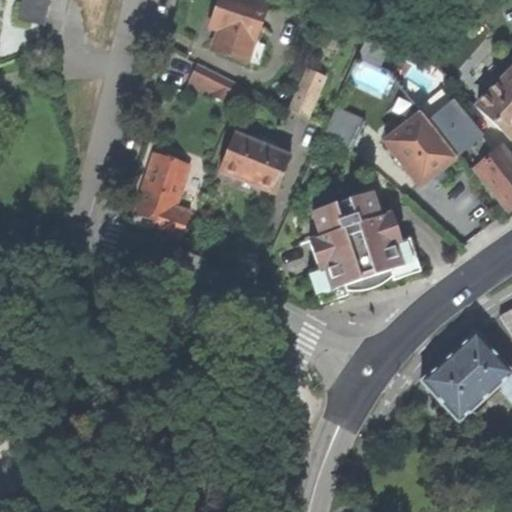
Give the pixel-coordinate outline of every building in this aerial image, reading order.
[(22,0),(18,21),(44,26),(50,0),(22,0)] [(266,7),(243,0),(221,0),(217,13),(211,31),(218,33),(213,51),(249,63),(266,7)] [(250,92),(198,67),(188,87),(238,112),(250,92)] [(420,113),(431,104),(404,69),(393,78),(410,100),(420,113)] [(308,121),(327,80),(308,72),(290,113),(308,121)] [(400,108),(410,100),(393,78),(390,73),(384,87),(400,108)] [(511,74),(478,109),(510,142),(511,139),(511,74)] [(453,105),(429,124),(457,161),(473,148),(485,163),(494,156),(453,105)] [(365,124),(336,112),(323,142),(352,155),(365,124)] [(438,176),(457,161),(429,124),(423,117),(386,146),(396,159),(396,163),(400,168),(403,169),(420,190),(438,176)] [(291,159),(236,136),(221,173),(244,183),(243,185),(247,187),(251,188),(252,186),(276,196),(291,159)] [(511,162),(502,150),(494,156),(485,163),(475,172),(510,215),(511,213),(511,162)] [(192,162),(180,158),(178,164),(155,157),(136,218),(157,224),(154,235),(172,242),(181,245),(191,214),(177,210),(192,162)] [(337,208),(314,216),(322,241),(310,245),(319,273),(311,275),(320,305),(369,288),(419,271),(410,243),(402,245),(393,217),(381,221),(374,195),(350,204),(350,206),(337,210),(337,208)] [(511,305),(496,314),(511,334),(511,305)] [(510,403),(511,401),(511,378),(472,334),(447,357),(419,382),(456,422),(495,387),(510,403)]
